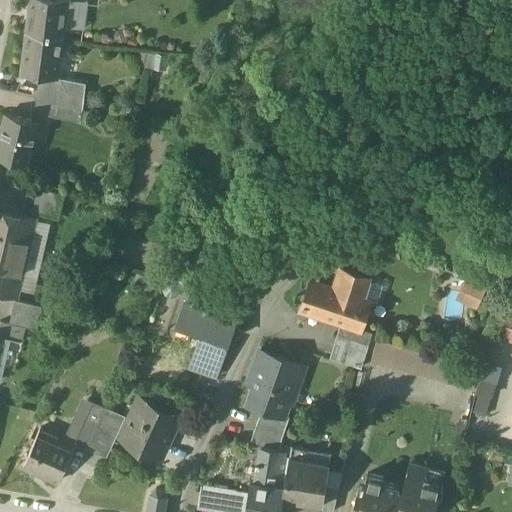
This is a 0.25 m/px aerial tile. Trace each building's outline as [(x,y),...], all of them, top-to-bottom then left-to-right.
[(70,0),(30,0),(27,33),(62,38),(64,26),(67,26),(70,0)] [(62,38),(27,33),(22,73),(44,76),(57,77),(62,38)] [(141,51),(140,65),(162,66),(162,51),(141,51)] [(57,77),(44,76),(43,87),(38,87),(37,99),(59,104),(83,109),(85,92),(61,88),(62,78),(57,77)] [(59,104),(37,99),(34,112),(56,117),(59,104)] [(38,121),(6,113),(0,139),(0,156),(28,163),(38,121)] [(65,194),(37,188),(32,212),(60,218),(65,194)] [(10,212),(0,209),(0,250),(26,256),(35,218),(20,214),(19,211),(13,210),(10,212)] [(26,256),(0,250),(0,290),(17,295),(26,256)] [(342,269),(336,288),(333,287),(327,290),(326,293),(309,288),(301,310),(341,323),(340,323),(360,330),(360,328),(369,301),(378,304),(384,285),(369,280),(369,278),(342,269)] [(465,276),(456,298),(475,306),(485,284),(465,276)] [(236,305),(204,294),(200,306),(232,317),(236,305)] [(42,305),(15,299),(9,322),(26,326),(37,329),(42,305)] [(200,306),(185,300),(177,323),(206,333),(204,340),(199,339),(189,367),(217,376),(226,348),(218,345),(220,338),(229,341),(237,318),(232,317),(200,306)] [(9,322),(0,320),(0,321),(0,336),(22,341),(26,326),(9,322)] [(360,330),(340,323),(336,336),(368,346),(372,333),(360,328),(360,330)] [(511,326),(502,323),(498,336),(511,340),(511,326)] [(368,346),(336,336),(330,356),(361,367),(368,346)] [(479,367),(377,339),(371,362),(473,390),(479,367)] [(305,365),(259,349),(251,373),(257,375),(247,403),(262,408),(284,416),(285,414),(293,390),(290,389),(293,381),(298,383),(305,365)] [(179,418),(138,399),(122,434),(163,453),(173,433),(166,430),(170,421),(177,424),(179,418)] [(89,400),(81,417),(85,419),(74,443),(87,449),(100,422),(104,411),(106,408),(89,400)] [(284,416),(262,408),(249,444),(261,446),(280,449),(282,437),(290,416),(285,414),(284,416)] [(123,420),(104,411),(100,422),(119,430),(123,420)] [(72,450),(37,435),(23,467),(58,482),(72,450)] [(331,451),(291,445),(289,457),(290,457),(330,463),(331,451)] [(280,449),(261,446),(256,481),(275,484),(279,455),(280,449)] [(289,457),(279,455),(275,484),(286,485),(290,457),(289,457)] [(330,463),(290,457),(286,485),(284,496),(323,503),(330,463)] [(427,466),(410,461),(402,493),(398,492),(399,486),(384,482),(385,478),(367,473),(363,492),(365,496),(363,504),(354,502),(351,511),(430,511),(431,511),(428,511),(429,506),(435,508),(438,496),(442,494),(443,488),(441,485),(445,470),(442,470),(441,474),(426,470),(427,466)] [(256,481),(250,480),(248,492),(245,511),(281,511),(284,496),(286,485),(275,484),(256,481)] [(245,511),(248,492),(201,485),(198,508),(223,511),(245,511)] [(157,488),(150,493),(147,511),(164,511),(168,496),(164,489),(157,488)]
